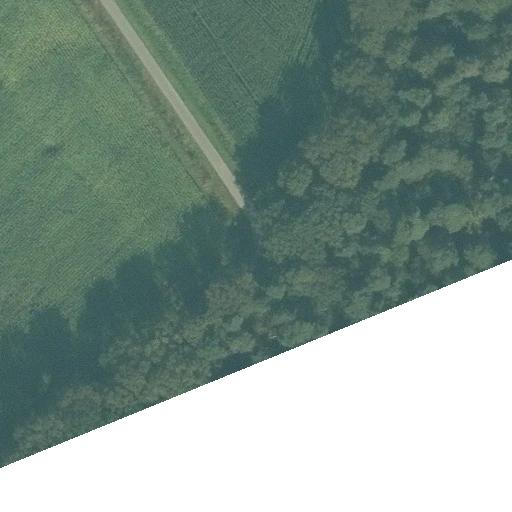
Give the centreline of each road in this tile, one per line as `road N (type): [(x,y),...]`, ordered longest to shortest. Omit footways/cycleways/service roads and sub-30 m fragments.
road 1 (unclassified): [(255,252),(0,495)]
road 2 (unclassified): [(255,252),(95,0)]
road 3 (unclassified): [(381,0),(347,110),(317,169),(255,252)]
